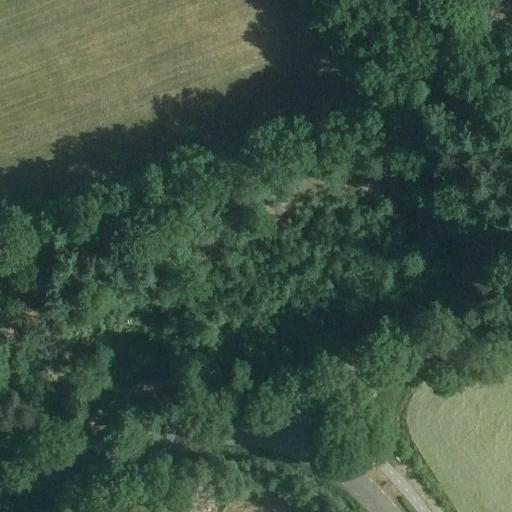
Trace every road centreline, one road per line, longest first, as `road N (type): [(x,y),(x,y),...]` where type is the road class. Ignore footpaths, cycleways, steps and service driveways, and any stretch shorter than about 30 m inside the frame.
road 1 (tertiary): [(292,445),(234,432),(179,437),(0,497)]
road 2 (tertiary): [(292,445),(346,375),(511,304)]
